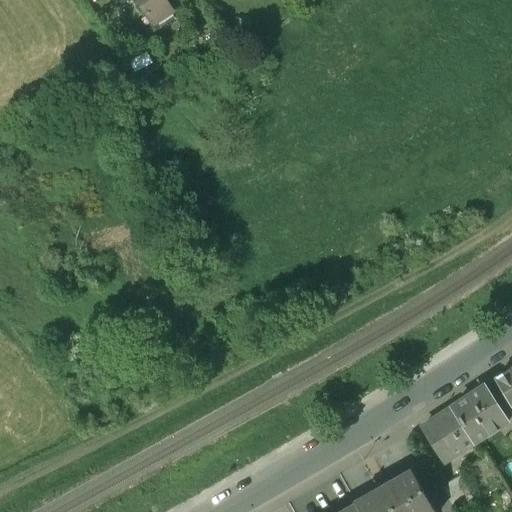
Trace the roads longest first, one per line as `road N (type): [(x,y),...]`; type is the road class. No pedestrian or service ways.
road 1 (track): [(0,495),(511,216)]
road 2 (tertiary): [(220,511),(511,326)]
